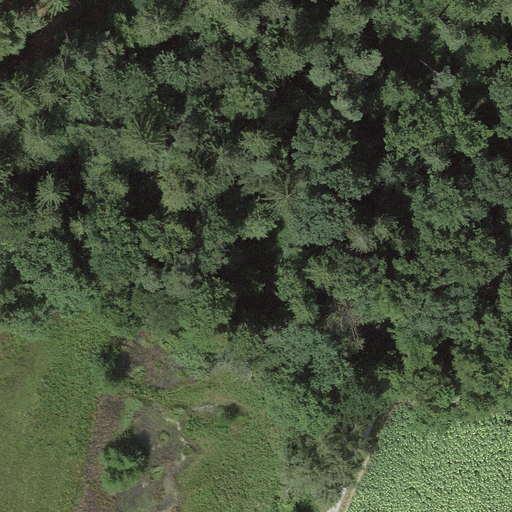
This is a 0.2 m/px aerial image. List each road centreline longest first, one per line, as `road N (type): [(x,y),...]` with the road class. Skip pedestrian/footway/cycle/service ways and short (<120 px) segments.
road 1 (track): [(336,511),(405,352),(511,270)]
road 2 (track): [(378,409),(511,403)]
